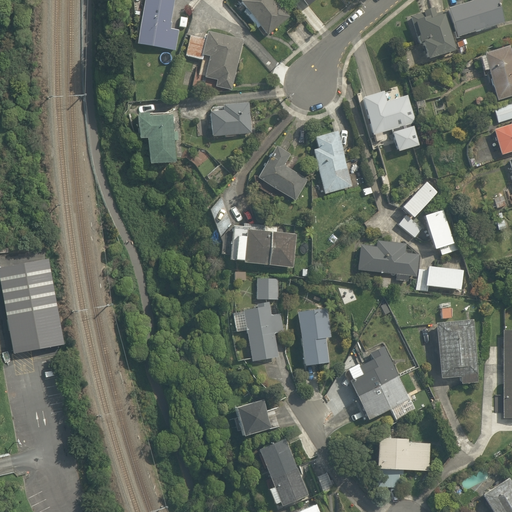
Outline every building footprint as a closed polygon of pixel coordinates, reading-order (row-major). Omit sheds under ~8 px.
[(172,30),(177,0),(146,0),(140,44),(177,49),(179,31),(172,30)] [(276,4),(272,0),(244,0),(241,3),(266,36),(289,18),(278,3),(276,4)] [(299,0),(307,11),(321,0),(299,0)] [(490,0),(448,14),(457,40),(506,24),(497,0),(490,0)] [(408,19),(416,48),(422,47),(426,64),(457,55),(454,41),(444,9),(408,19)] [(207,34),(206,41),(190,38),(186,58),(202,61),(203,58),(209,59),(205,78),(217,81),(216,88),(233,91),(243,41),(207,34)] [(511,48),(509,50),(483,57),(496,103),(511,98),(511,60),(511,59),(511,58),(511,48)] [(408,98),(365,110),(372,136),(415,124),(408,98)] [(511,104),(493,110),(497,123),(511,118),(511,104)] [(224,113),(211,114),(212,138),(251,135),(249,105),(223,107),(224,113)] [(172,118),(138,119),(139,142),(148,141),(149,168),(174,167),(172,118)] [(511,125),(494,131),(502,156),(511,152),(511,125)] [(318,151),(313,152),(325,196),(353,188),(339,136),(316,142),(318,151)] [(289,154),(276,147),(258,181),(297,202),(307,182),(282,168),(289,154)] [(404,195),(395,206),(413,222),(440,192),(427,181),(410,200),(404,195)] [(503,193),(492,197),(497,210),(508,206),(503,193)] [(443,257),(458,252),(445,209),(423,216),(434,252),(441,250),(443,257)] [(421,230),(404,217),(397,226),(413,239),(421,230)] [(503,219),(494,226),(503,237),(509,232),(505,228),(508,225),(503,219)] [(293,237),(233,232),(230,264),(290,269),(293,237)] [(359,247),(358,271),(395,274),(395,283),(406,283),(406,276),(416,277),(417,256),(405,255),(406,247),(378,245),(377,249),(359,247)] [(49,259),(0,267),(0,283),(13,353),(64,344),(49,259)] [(423,288),(461,292),(463,273),(419,268),(416,291),(422,292),(423,288)] [(394,278),(380,277),(379,289),(393,290),(394,278)] [(278,280),(257,278),(255,301),(276,303),(278,280)] [(238,332),(245,331),(252,363),(279,358),(274,335),(283,333),(278,314),(271,316),(268,303),(257,305),(258,310),(234,316),(238,332)] [(450,304),(441,304),(441,320),(450,320),(450,304)] [(303,317),(298,317),(304,369),(328,366),(325,341),(331,340),(328,314),(323,315),(323,310),(302,312),(303,317)] [(454,320),(454,325),(437,326),(441,383),(462,381),(462,386),(476,385),(472,324),(467,324),(466,319),(454,320)] [(511,330),(504,330),(501,420),(511,420),(511,330)] [(389,411),(394,420),(411,411),(406,402),(411,400),(382,345),(368,353),(373,363),(343,379),(356,402),(352,404),(363,424),(369,421),(389,411)] [(446,394),(426,403),(450,458),(470,449),(446,394)] [(263,401),(235,408),(244,440),(272,433),(263,401)] [(258,450),(274,490),(269,492),(276,507),(280,505),(282,509),(307,499),(283,440),(258,450)] [(430,444),(379,443),(378,473),(429,474),(430,444)] [(328,473),(316,478),(323,496),(335,491),(328,473)] [(397,476),(384,475),(383,488),(396,489),(397,476)] [(511,511),(511,486),(509,482),(483,498),(491,511),(511,511)]
